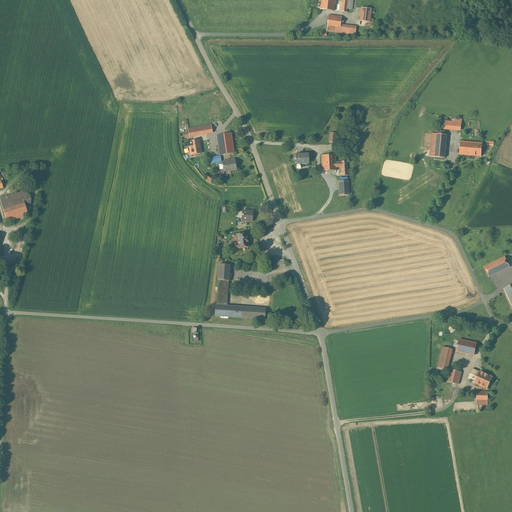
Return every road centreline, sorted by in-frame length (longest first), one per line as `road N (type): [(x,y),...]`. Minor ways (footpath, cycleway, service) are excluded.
road 1 (unclassified): [(319,331),(5,312)]
road 2 (unclassified): [(280,223),(371,208),(447,231),(484,300)]
road 3 (unclassified): [(280,223),(245,126),(178,0)]
road 4 (unclassified): [(319,331),(350,511)]
road 5 (unclassified): [(457,314),(319,331)]
road 6 (unclassified): [(0,435),(5,312)]
